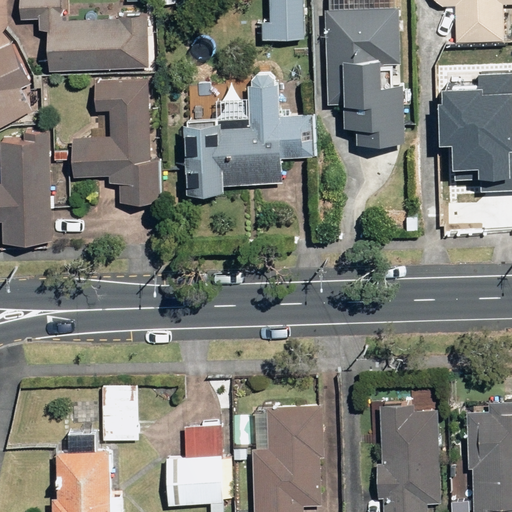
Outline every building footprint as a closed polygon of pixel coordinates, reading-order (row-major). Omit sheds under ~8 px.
[(51,26),(52,68),(151,65),(150,11),(125,12),(125,16),(66,17),(65,0),(22,0),(23,17),(42,17),(42,27),(51,26)] [(305,36),(306,0),(272,0),(273,16),(266,16),(266,35),(305,36)] [(511,0),(438,0),(444,5),(459,5),(459,39),(505,39),(505,0),(511,0)] [(342,7),(332,6),(329,102),(349,102),(348,123),(362,123),(362,138),(405,139),(407,79),(386,79),(386,60),(401,61),(402,20),(383,19),(383,6),(355,5),(355,12),(342,11),(342,7)] [(0,46),(0,124),(35,108),(24,85),(33,81),(15,40),(0,46)] [(482,90),(442,92),(443,105),(440,105),(442,146),(451,145),(452,180),(480,179),(481,192),(511,190),(511,74),(481,76),(482,90)] [(151,79),(97,79),(97,107),(112,107),(112,131),(75,131),(75,173),(112,173),(112,181),(122,181),(122,198),(163,198),(163,159),(151,159),(151,79)] [(190,114),(191,188),(227,188),(227,182),(284,182),(284,155),(313,155),(313,135),(301,135),(300,112),(282,112),(282,82),(254,82),(255,122),(222,123),(222,114),(190,114)] [(27,136),(2,137),(4,180),(0,179),(0,218),(5,218),(6,240),(55,238),(51,127),(26,128),(27,136)] [(140,383),(106,382),(104,437),(138,438),(140,383)] [(511,511),(511,398),(495,399),(495,408),(469,408),(470,465),(475,465),(475,511),(511,511)] [(417,401),(385,402),(387,460),(379,460),(380,492),(386,492),(386,511),(429,511),(429,502),(441,501),(439,407),(417,408),(417,401)] [(323,502),(323,402),(276,402),(276,450),(259,450),(259,511),(306,511),(306,502),(323,502)] [(186,455),(173,454),(170,500),(214,501),(213,511),(224,511),(226,496),(234,496),(236,453),(222,452),(224,424),(188,422),(186,455)] [(110,449),(110,445),(58,447),(60,492),(55,493),(55,511),(125,511),(124,490),(112,490),(111,466),(114,466),(113,448),(110,449)]
